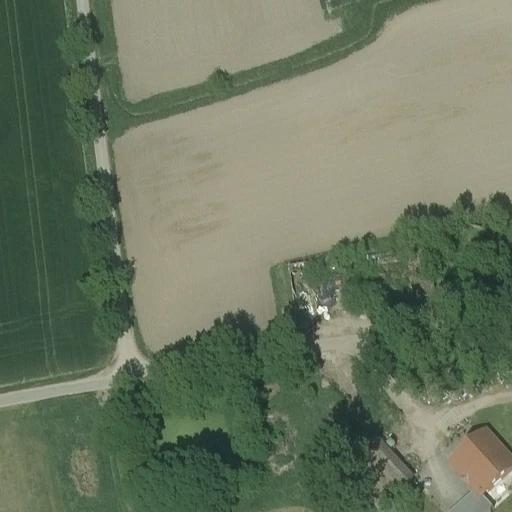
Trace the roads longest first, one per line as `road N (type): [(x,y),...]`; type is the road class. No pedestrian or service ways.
road 1 (unclassified): [(129,378),(511,323)]
road 2 (unclassified): [(129,378),(81,0)]
road 3 (unclassified): [(0,404),(129,378)]
